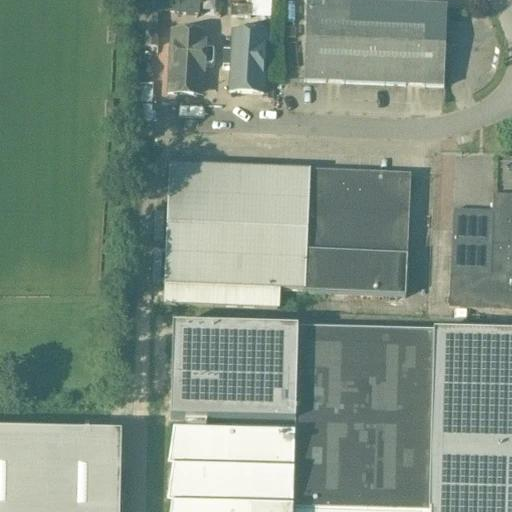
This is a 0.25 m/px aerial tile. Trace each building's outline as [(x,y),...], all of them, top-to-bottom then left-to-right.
[(142,0),(142,12),(158,13),(164,13),(164,4),(164,0),(142,0)] [(179,3),(178,15),(198,17),(199,5),(179,3)] [(307,4),(304,84),(443,89),(446,10),(307,4)] [(231,6),(230,18),(250,19),(251,7),(231,6)] [(141,23),(140,47),(156,48),(157,24),(158,13),(142,12),(141,23)] [(268,30),(232,28),(228,93),(265,95),(268,30)] [(209,31),(172,29),(167,94),(206,96),(209,31)] [(153,255),(152,288),(164,289),(163,307),(278,313),(278,294),(304,295),(304,296),(405,301),(405,300),(410,179),(309,174),(169,168),(168,183),(165,255),(153,255)] [(450,277),(449,304),(449,310),(451,310),(451,320),(511,321),(511,313),(511,312),(511,197),(492,197),(492,205),(492,214),(453,212),(450,277)] [(174,331),(172,423),(174,423),(292,427),(294,427),(296,331),(174,327),(174,331)] [(174,427),(171,511),(429,511),(434,335),(296,331),(294,427),(292,427),(174,423),(174,427)] [(511,511),(511,337),(434,335),(429,511),(511,511)] [(0,433),(0,511),(121,511),(122,435),(0,433)]
